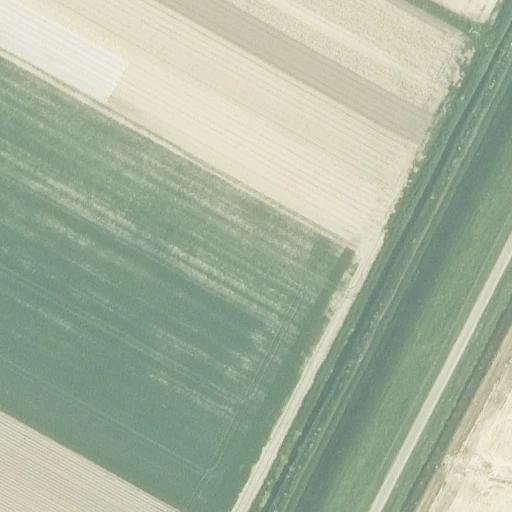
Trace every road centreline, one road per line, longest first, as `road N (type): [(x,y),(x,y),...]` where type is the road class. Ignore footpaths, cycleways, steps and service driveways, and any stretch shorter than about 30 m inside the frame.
road 1 (track): [(283,511),(511,60)]
road 2 (unclassified): [(375,511),(511,247)]
